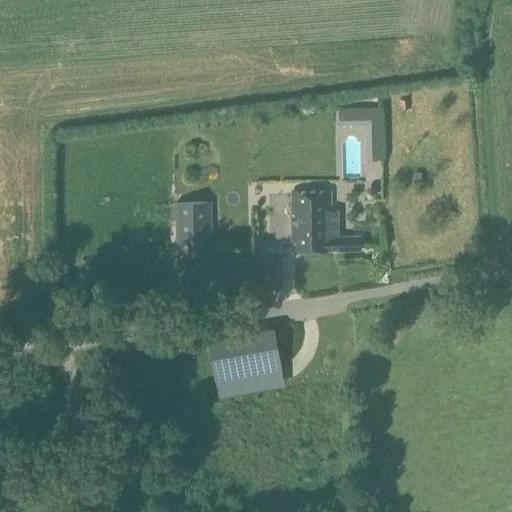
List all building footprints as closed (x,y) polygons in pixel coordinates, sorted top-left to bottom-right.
[(382,107),(365,107),(366,124),(366,134),(382,134),(382,107)] [(331,211),(331,191),(291,192),(292,250),(361,249),(361,236),(338,237),(338,210),(331,211)] [(213,253),(211,202),(176,203),(178,255),(213,253)] [(225,287),(279,286),(279,260),(225,260),(225,287)] [(384,354),(434,349),(432,322),(381,327),(384,354)] [(276,330),(213,340),(219,378),(235,376),(238,390),(284,383),(276,330)] [(419,376),(449,377),(450,359),(420,357),(419,376)]
